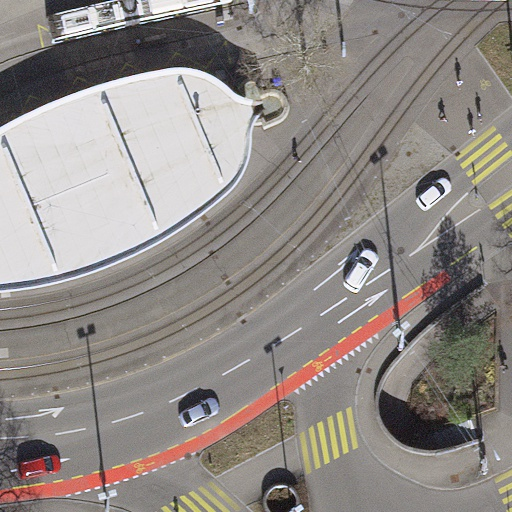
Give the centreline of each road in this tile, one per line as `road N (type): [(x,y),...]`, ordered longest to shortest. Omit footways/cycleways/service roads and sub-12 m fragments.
road 1 (secondary): [(62,440),(200,390),(340,310)]
road 2 (secondary): [(340,310),(511,131)]
road 3 (residential): [(334,511),(340,310)]
road 4 (secondary): [(340,310),(511,208)]
road 5 (residential): [(62,440),(198,511)]
